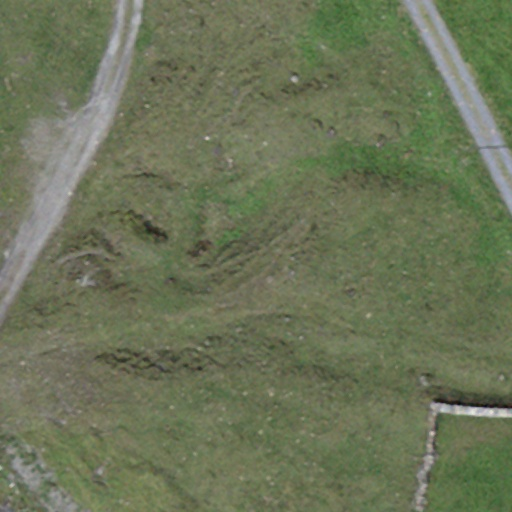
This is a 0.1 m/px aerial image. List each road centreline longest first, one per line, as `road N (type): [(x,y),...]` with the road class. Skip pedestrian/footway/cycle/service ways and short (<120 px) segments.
road 1 (track): [(0,313),(109,128),(133,58),(139,0)]
road 2 (track): [(415,0),(511,189)]
